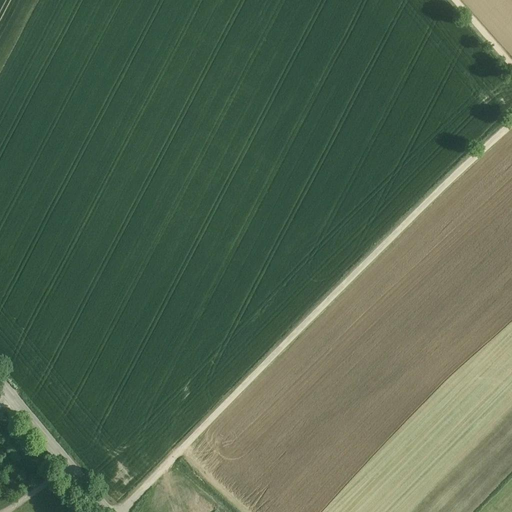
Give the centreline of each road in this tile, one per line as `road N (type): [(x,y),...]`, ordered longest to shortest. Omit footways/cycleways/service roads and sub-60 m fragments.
road 1 (unclassified): [(511,119),(122,511)]
road 2 (secondary): [(0,384),(104,511)]
